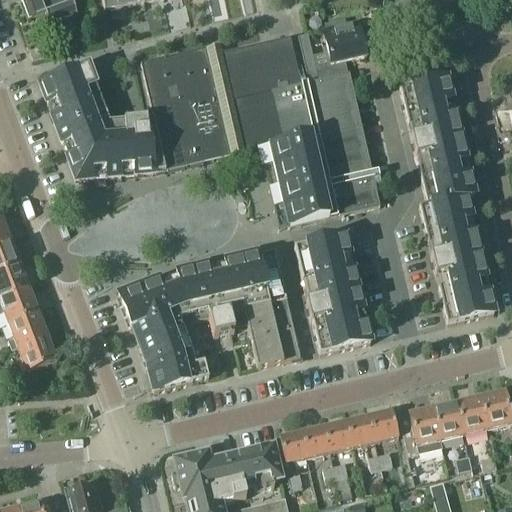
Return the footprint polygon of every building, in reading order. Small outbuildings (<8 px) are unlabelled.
[(49,27),(77,17),(70,0),(19,0),(28,23),(45,16),(49,27)] [(101,0),(105,15),(125,10),(122,0),(101,0)] [(122,0),(125,10),(144,5),(142,0),(122,0)] [(330,69),(316,72),(318,84),(347,77),(345,66),(366,61),(357,26),(345,29),(344,23),(325,28),(326,33),(322,34),(330,69)] [(271,150),(290,231),(379,210),(349,77),(347,77),(318,84),(316,72),(308,37),(298,40),(308,86),(300,88),(289,42),(222,57),(245,156),(271,150)] [(225,140),(205,53),(139,68),(152,121),(164,175),(203,166),(198,146),(225,140)] [(111,131),(88,70),(40,88),(76,185),(154,178),(164,175),(152,121),(111,131)] [(446,329),(493,318),(488,295),(480,297),(478,286),(487,283),(483,264),(473,267),(470,256),(480,253),(476,234),(466,237),(463,225),(471,224),(467,204),(474,202),(469,179),(461,181),(458,169),(468,167),(464,148),(456,150),(453,138),(461,137),(457,118),(447,120),(444,109),(452,107),(446,81),(399,92),(407,129),(415,128),(418,140),(410,141),(415,162),(423,160),(425,172),(418,174),(426,209),(419,211),(427,248),(435,246),(438,258),(430,260),(435,281),(442,279),(445,291),(438,293),(446,329)] [(0,248),(11,245),(2,220),(0,221),(0,248)] [(345,239),(294,251),(307,306),(305,306),(310,327),(311,326),(319,359),(370,347),(365,326),(357,328),(355,317),(364,314),(354,271),(352,272),(349,260),(345,239)] [(0,276),(20,269),(11,245),(0,248),(0,276)] [(209,323),(213,342),(223,339),(234,337),(229,318),(243,315),(257,372),(296,363),(296,365),(300,364),(274,254),(223,266),(224,268),(209,271),(209,269),(175,277),(176,279),(161,285),(160,283),(117,299),(130,333),(133,332),(138,345),(145,366),(146,365),(148,370),(147,370),(147,372),(153,397),(208,384),(201,355),(191,327),(209,323)] [(0,303),(29,293),(20,269),(0,276),(0,303)] [(39,317),(29,293),(0,303),(0,317),(3,316),(8,328),(39,317)] [(17,353),(48,341),(39,317),(8,328),(14,343),(8,345),(12,355),(17,353)] [(57,365),(48,341),(17,353),(26,377),(57,365)] [(511,428),(511,423),(508,408),(505,395),(481,401),(489,434),(511,428)] [(464,439),(489,434),(481,401),(456,407),(464,439)] [(432,412),(439,445),(464,439),(456,407),(432,412)] [(439,445),(432,412),(407,418),(407,419),(397,421),(407,461),(441,453),(439,445)] [(392,415),(369,421),(375,447),(398,441),(392,415)] [(375,447),(369,421),(347,426),(353,452),(375,447)] [(324,431),(330,457),(353,452),(347,426),(324,431)] [(307,463),(330,457),(324,431),(301,437),(307,463)] [(285,468),(307,463),(301,437),(279,442),(279,445),(285,468)] [(206,459),(194,462),(175,466),(177,476),(171,477),(174,493),(181,492),(183,502),(185,502),(187,511),(220,511),(219,508),(246,502),(243,492),(253,489),(254,495),(274,491),(272,485),(280,483),(272,452),(233,461),(233,460),(216,464),(216,467),(209,469),(206,459)] [(389,458),(378,461),(381,473),(392,471),(389,458)] [(378,461),(367,463),(370,476),(381,473),(378,461)] [(458,477),(471,474),(468,461),(455,464),(458,477)] [(483,477),(496,474),(493,461),(480,464),(483,477)] [(337,485),(341,504),(352,501),(344,468),(333,470),(337,485)] [(333,470),(322,473),(325,487),(337,485),(333,470)] [(490,476),(483,479),(485,486),(493,484),(490,476)] [(291,494),(302,492),(299,479),(288,482),(291,494)] [(100,511),(98,504),(95,505),(91,488),(89,488),(84,487),(77,489),(75,492),(66,495),(70,511),(100,511)] [(429,492),(434,511),(448,511),(442,488),(429,492)] [(286,511),(284,503),(247,511),(286,511)]
